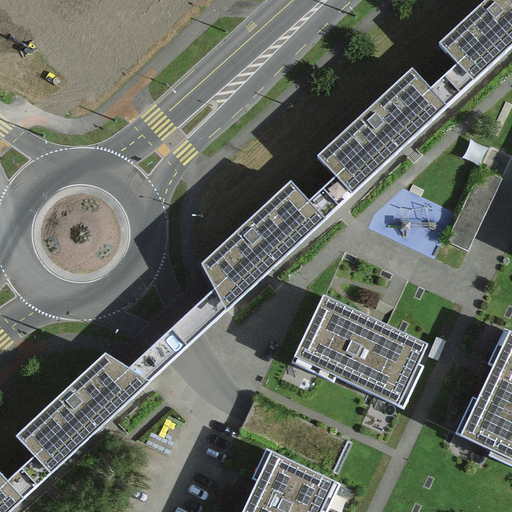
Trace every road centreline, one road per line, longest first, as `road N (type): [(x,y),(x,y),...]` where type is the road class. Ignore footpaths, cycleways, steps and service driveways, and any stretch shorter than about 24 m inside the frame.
road 1 (primary): [(320,0),(251,37),(161,124),(86,167)]
road 2 (primary): [(144,215),(175,163),(284,58),(326,0)]
road 3 (primary): [(70,298),(101,296),(133,274),(144,215)]
